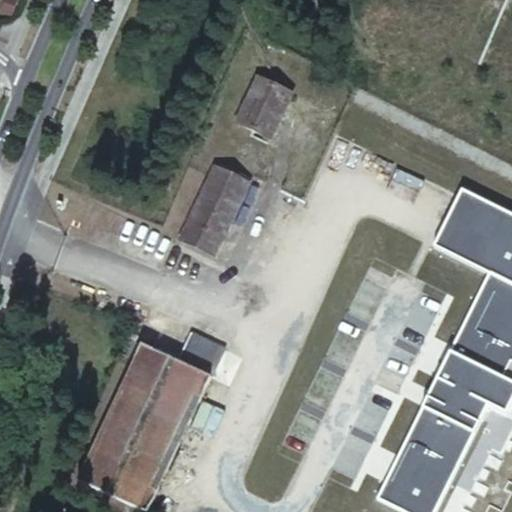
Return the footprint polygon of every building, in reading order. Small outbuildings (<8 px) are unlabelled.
[(261,98),(240,141),(276,158),(297,114),(261,98)] [(218,187),(184,260),(220,277),(254,204),(218,187)] [(511,214),(463,190),(434,247),(489,275),(378,499),(403,511),(436,511),(489,405),(507,414),(511,404),(511,214)] [(192,338),(179,366),(212,381),(225,353),(192,338)] [(143,349),(83,472),(127,490),(121,503),(137,511),(149,511),(212,381),(143,349)]
